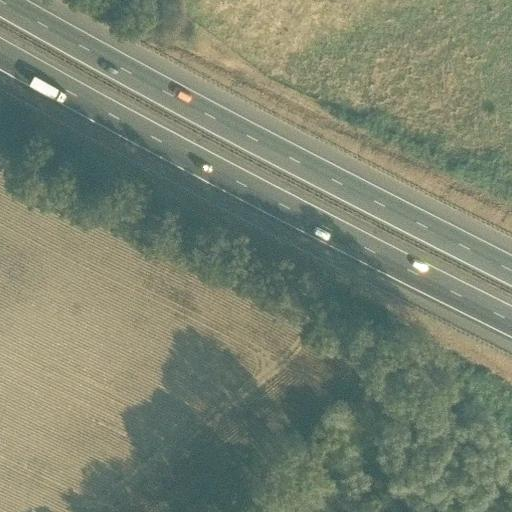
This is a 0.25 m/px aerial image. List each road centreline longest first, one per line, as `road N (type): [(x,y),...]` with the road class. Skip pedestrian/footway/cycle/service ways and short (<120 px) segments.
road 1 (motorway): [(511,272),(0,0)]
road 2 (motorway): [(0,51),(511,323)]
